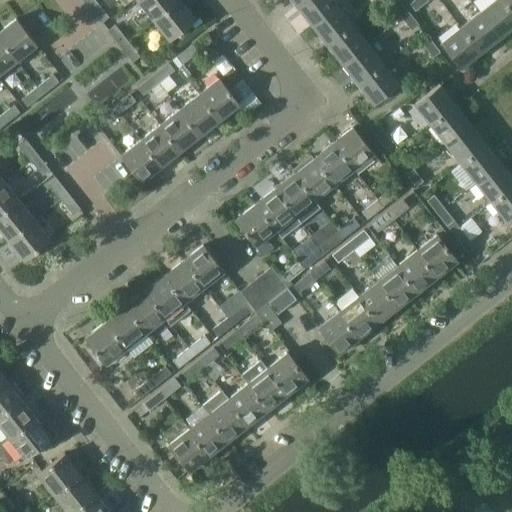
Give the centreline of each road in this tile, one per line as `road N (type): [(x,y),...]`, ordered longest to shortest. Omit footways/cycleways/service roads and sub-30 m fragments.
road 1 (residential): [(24,324),(309,102),(230,0)]
road 2 (residential): [(197,511),(511,268)]
road 3 (residential): [(169,511),(24,324)]
